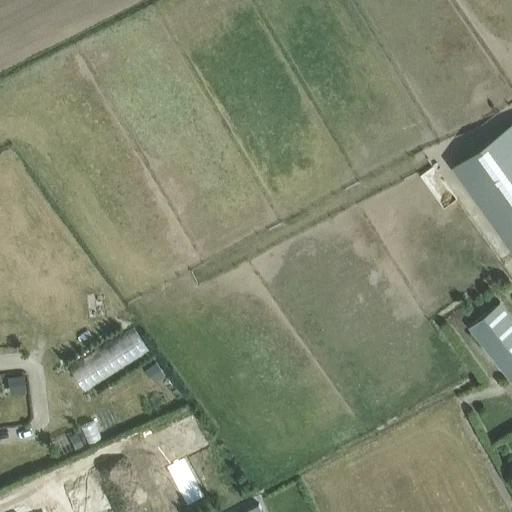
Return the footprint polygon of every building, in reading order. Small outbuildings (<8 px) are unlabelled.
[(511,121),(507,125),(453,164),(511,246),(511,121)] [(511,315),(500,301),(469,325),(511,378),(511,377),(511,315)] [(164,373),(155,359),(144,367),(153,381),(164,373)] [(23,376),(13,377),(14,392),(24,391),(23,376)] [(191,420),(152,440),(161,460),(202,442),(191,420)] [(77,434),(71,436),(76,446),(81,444),(77,434)] [(264,511),(258,501),(237,511),(264,511)]
